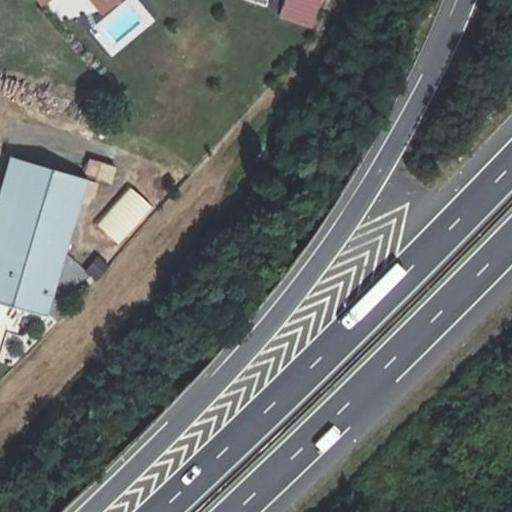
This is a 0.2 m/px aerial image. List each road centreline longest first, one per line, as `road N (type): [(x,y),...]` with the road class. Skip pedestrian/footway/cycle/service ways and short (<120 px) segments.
road 1 (motorway): [(464,0),(403,126),(317,263),(88,511)]
road 2 (motorway): [(511,163),(157,511)]
road 3 (motorway): [(237,511),(511,241)]
